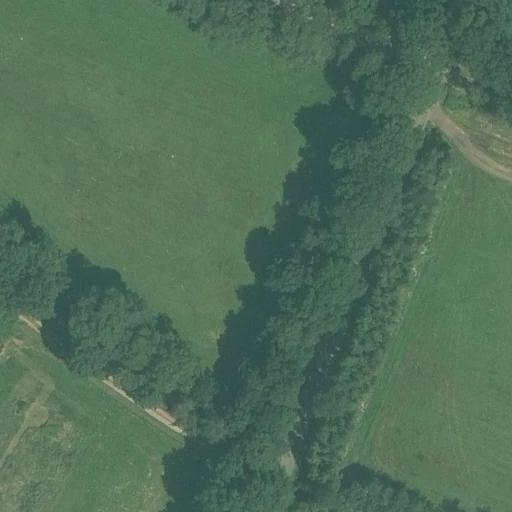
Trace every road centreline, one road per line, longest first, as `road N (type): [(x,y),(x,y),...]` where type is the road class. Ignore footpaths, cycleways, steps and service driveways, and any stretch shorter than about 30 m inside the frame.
road 1 (unclassified): [(265,511),(462,0)]
road 2 (track): [(511,98),(271,0)]
